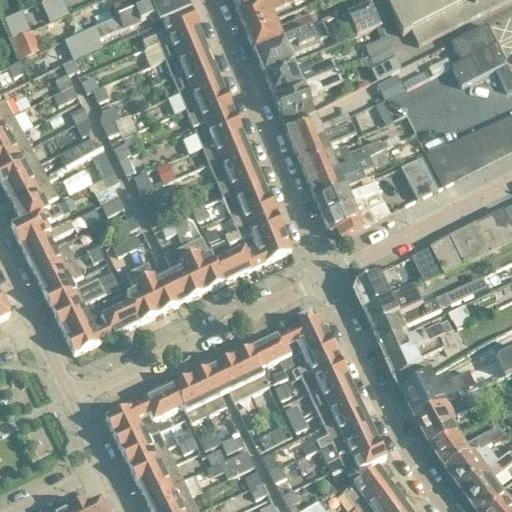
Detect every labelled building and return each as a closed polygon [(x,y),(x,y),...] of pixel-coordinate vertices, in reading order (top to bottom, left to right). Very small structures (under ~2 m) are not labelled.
[(165,0),(119,21),(73,41),(78,51),(98,43),(150,20),(152,25),(156,23),(158,28),(161,27),(190,14),(189,14),(183,0),(165,0)] [(130,0),(131,1),(114,9),(116,13),(119,21),(165,0),(130,0)] [(231,0),(237,14),(269,0),(231,0)] [(301,1),(300,0),(269,0),(237,14),(245,34),(275,22),(272,14),(301,1)] [(356,0),(361,10),(371,5),(368,0),(356,0)] [(511,0),(383,0),(402,38),(411,34),(419,49),(511,1),(511,0)] [(371,5),(361,10),(347,16),(351,25),(357,39),(376,31),(381,28),(371,5)] [(21,14),(3,22),(11,41),(29,33),(21,14)] [(146,55),(159,49),(198,33),(190,14),(161,27),(164,36),(142,45),(145,53),(146,55)] [(275,22),(245,34),(254,55),(321,26),(316,14),(279,30),(275,22)] [(321,26),(254,55),(263,77),(293,65),(291,60),(321,47),(322,41),(328,38),(322,26),(321,26)] [(381,28),(376,31),(381,43),(387,41),(381,28)] [(474,58),(496,47),(486,28),(450,46),(461,65),(474,58)] [(29,33),(11,41),(20,64),(40,55),(31,33),(29,33)] [(204,47),(198,33),(159,49),(165,63),(204,47)] [(391,50),(387,41),(381,43),(366,49),(370,59),(391,50)] [(165,63),(171,80),(211,63),(204,47),(165,63)] [(461,65),(454,68),(465,88),(485,78),(499,71),(509,92),(511,90),(511,78),(496,47),(474,58),(461,65)] [(391,50),(373,57),(378,68),(374,69),(379,82),(400,72),(394,59),(391,50)] [(297,75),(293,65),(263,77),(273,99),(336,73),(355,65),(350,53),(297,75)] [(450,59),(429,69),(434,78),(454,68),(450,59)] [(218,80),(211,63),(171,80),(178,97),(218,80)] [(20,64),(8,70),(14,82),(26,76),(20,64)] [(62,69),(67,78),(68,80),(76,76),(79,75),(74,64),(62,69)] [(429,72),(404,85),(407,92),(432,79),(429,72)] [(336,73),(273,99),(285,129),(314,114),(309,102),(342,88),(336,73)] [(68,80),(67,78),(55,84),(60,95),(72,89),(68,80)] [(378,90),(384,103),(406,92),(400,79),(378,90)] [(86,97),(92,94),(99,91),(93,80),(81,86),(86,97)] [(178,97),(185,114),(225,98),(218,80),(178,97)] [(58,110),(65,106),(77,100),(72,89),(60,95),(53,99),(58,110)] [(103,89),(99,91),(92,94),(98,108),(109,102),(103,89)] [(386,106),(394,122),(412,113),(404,97),(386,106)] [(225,98),(186,114),(192,131),(203,126),(205,129),(233,117),(232,114),(225,98)] [(35,99),(21,107),(24,114),(38,106),(35,99)] [(0,126),(14,120),(5,103),(0,105),(0,126)] [(384,104),(375,108),(386,128),(394,124),(384,104)] [(70,117),(76,128),(88,123),(82,110),(70,117)] [(101,117),(101,126),(103,132),(115,126),(120,124),(113,111),(101,117)] [(14,120),(0,126),(0,148),(23,136),(32,131),(24,114),(14,120)] [(190,140),(183,143),(189,158),(202,153),(241,137),(241,135),(233,117),(205,129),(189,136),(190,140)] [(286,133),(294,151),(351,128),(346,117),(319,129),(316,121),(286,133)] [(511,142),(511,118),(502,123),(511,142)] [(88,123),(76,128),(81,141),(89,137),(91,128),(88,123)] [(507,158),(511,155),(511,142),(502,123),(492,128),(507,158)] [(120,135),(115,126),(103,132),(108,141),(120,135)] [(294,151),(301,168),(330,156),(328,149),(355,138),(351,128),(294,151)] [(492,128),(482,133),(497,163),(507,158),(492,128)] [(487,168),(497,163),(482,133),(471,138),(487,168)] [(0,169),(31,153),(23,136),(0,148),(0,169)] [(202,153),(208,168),(248,152),(241,137),(202,153)] [(477,174),(487,168),(471,138),(461,142),(477,174)] [(50,179),(47,181),(48,184),(66,173),(92,159),(97,157),(103,154),(102,151),(90,144),(90,142),(90,141),(83,144),(58,158),(64,169),(49,177),(50,179)] [(467,179),(477,174),(461,142),(451,147),(467,179)] [(330,156),(301,168),(308,186),(351,168),(363,163),(384,153),(381,144),(380,144),(359,152),(349,156),(346,150),(330,156)] [(113,153),(119,165),(131,159),(125,147),(113,153)] [(456,184),(467,179),(451,147),(440,152),(456,184)] [(208,168),(215,185),(254,168),(248,152),(208,168)] [(442,191),(456,184),(440,152),(426,158),(442,191)] [(39,168),(31,153),(0,169),(0,183),(2,188),(39,168)] [(351,168),(308,186),(315,202),(345,190),(342,184),(389,165),(384,153),(363,163),(351,168)] [(97,157),(92,159),(102,182),(114,177),(103,154),(97,157)] [(128,161),(119,165),(127,180),(135,176),(128,161)] [(423,163),(401,173),(417,204),(438,193),(423,163)] [(48,184),(39,168),(2,188),(11,204),(48,184)] [(215,185),(222,201),(261,185),(254,168),(215,185)] [(146,175),(133,182),(141,198),(154,192),(146,175)] [(114,177),(102,182),(107,192),(113,189),(119,187),(114,177)] [(48,184),(11,204),(19,220),(18,220),(19,221),(17,225),(18,225),(48,209),(46,207),(57,201),(48,184)] [(222,201),(229,217),(268,201),(261,185),(222,201)] [(322,220),(351,208),(361,203),(378,196),(373,186),(347,196),(345,190),(315,202),(322,220)] [(95,198),(101,209),(118,200),(113,189),(107,192),(95,198)] [(361,203),(351,208),(322,220),(329,237),(336,234),(341,243),(390,218),(384,206),(383,206),(378,196),(361,203)] [(153,199),(144,203),(148,210),(149,213),(158,209),(153,199)] [(124,212),(118,200),(101,209),(106,220),(122,212),(124,212)] [(229,217),(235,234),(275,217),(268,201),(229,217)] [(17,227),(11,230),(20,248),(48,235),(46,230),(64,221),(63,220),(57,208),(49,212),(48,209),(18,225),(17,225),(17,226),(16,226),(17,227)] [(204,209),(192,214),(199,226),(210,222),(204,209)] [(511,209),(503,214),(511,232),(511,209)] [(511,232),(503,214),(487,222),(501,250),(511,245),(511,232)] [(159,216),(147,222),(152,233),(164,227),(159,216)] [(235,234),(224,239),(228,247),(250,237),(251,240),(254,246),(282,234),(275,217),(235,234)] [(123,226),(128,237),(140,232),(135,221),(128,224),(123,226)] [(487,222),(469,231),(483,259),(501,250),(487,222)] [(185,223),(173,228),(177,236),(178,239),(189,234),(185,223)] [(48,235),(20,248),(28,265),(54,253),(50,245),(74,233),(70,224),(48,235)] [(173,228),(162,233),(166,242),(177,236),(173,228)] [(469,231),(431,250),(443,277),(483,259),(469,231)] [(215,233),(205,238),(208,246),(219,241),(215,233)] [(254,260),(248,263),(253,273),(290,255),(291,255),(282,234),(254,246),(259,257),(254,260)] [(135,239),(124,244),(130,256),(141,251),(135,239)] [(205,296),(224,287),(214,266),(202,241),(183,250),(205,296)] [(119,262),(130,256),(124,244),(113,249),(119,262)] [(223,244),(210,249),(213,256),(226,250),(223,244)] [(28,265),(36,282),(74,263),(66,247),(54,253),(28,265)] [(148,267),(137,272),(158,318),(180,308),(205,296),(183,250),(164,258),(173,277),(167,280),(165,281),(156,284),(148,267)] [(425,286),(443,277),(431,250),(412,260),(425,286)] [(93,268),(105,263),(99,251),(88,257),(93,268)] [(224,287),(253,273),(248,263),(243,252),(217,264),(214,266),(224,287)] [(83,281),(74,263),(36,282),(45,299),(71,287),(83,281)] [(406,295),(394,270),(394,269),(361,286),(360,286),(356,297),(364,314),(406,295)] [(134,295),(126,298),(130,306),(139,327),(158,318),(137,272),(126,277),(134,295)] [(75,294),(71,287),(45,299),(52,314),(115,285),(111,277),(97,283),(75,294)] [(484,279),(447,297),(452,308),(489,291),(484,279)] [(52,314),(60,331),(88,318),(84,310),(105,299),(119,293),(115,285),(52,314)] [(406,295),(364,314),(372,332),(433,304),(431,298),(423,301),(418,290),(406,295)] [(0,323),(8,319),(9,315),(1,297),(0,298),(0,297),(0,323)] [(104,310),(97,314),(102,325),(110,341),(139,327),(130,306),(117,312),(112,302),(102,306),(104,310)] [(433,304),(372,332),(380,348),(408,335),(405,329),(442,312),(437,302),(433,304)] [(454,330),(482,318),(476,302),(447,314),(454,330)] [(88,318),(60,331),(74,359),(75,358),(110,341),(102,325),(93,329),(88,318)] [(318,320),(280,338),(285,348),(297,342),(303,354),(329,342),(318,320)] [(408,335),(380,348),(387,365),(451,334),(447,324),(410,341),(408,335)] [(395,382),(402,395),(433,377),(428,368),(423,370),(420,362),(443,352),(445,357),(459,350),(451,334),(387,365),(395,382)] [(280,338),(250,352),(261,374),(280,365),(291,360),(285,348),(280,338)] [(308,365),(291,374),(295,383),(299,381),(339,363),(329,342),(303,354),(308,365)] [(267,388),(268,388),(261,374),(250,352),(232,361),(250,397),(267,388)] [(505,379),(511,375),(511,354),(500,360),(498,366),(505,379)] [(294,367),(291,360),(280,365),(283,372),(294,367)] [(232,361),(216,369),(211,371),(207,373),(189,381),(207,417),(224,409),(217,395),(222,393),(226,391),(233,405),(248,397),(250,397),(232,361)] [(346,378),(339,363),(299,381),(307,397),(346,378)] [(283,372),(272,377),(276,384),(287,379),(283,372)] [(433,377),(402,395),(416,423),(471,396),(478,392),(469,374),(438,389),(433,377)] [(314,413),(351,396),(354,395),(346,378),(307,397),(314,413)] [(173,389),(184,410),(189,421),(191,425),(207,417),(189,381),(173,389)] [(286,388),(274,393),(280,404),(291,399),(286,388)] [(182,411),(184,410),(173,389),(143,403),(149,415),(154,424),(182,411)] [(471,396),(478,409),(488,404),(482,390),(478,392),(471,396)] [(314,413),(322,429),(361,411),(354,395),(351,396),(314,413)] [(471,396),(416,423),(431,450),(459,437),(454,426),(456,425),(454,420),(478,409),(471,396)] [(143,403),(105,422),(120,454),(147,441),(147,439),(138,421),(149,415),(143,403)] [(284,414),(289,425),(301,419),(296,408),(284,414)] [(314,444),(301,450),(305,458),(318,452),(369,427),(361,411),(322,429),(326,437),(314,443),(314,444)] [(306,430),(301,419),(289,425),(294,436),(306,430)] [(167,423),(155,428),(159,435),(170,430),(167,423)] [(152,438),(159,435),(155,428),(153,424),(147,427),(152,436),(152,438)] [(326,468),(377,444),(369,427),(318,452),(326,468)] [(431,450),(446,472),(475,456),(492,447),(491,446),(509,436),(499,429),(486,436),(466,447),(459,437),(431,450)] [(279,431),(268,436),(275,449),(285,443),(279,431)] [(174,438),(177,446),(191,440),(187,432),(174,438)] [(215,434),(199,442),(204,454),(220,446),(215,434)] [(159,435),(152,438),(147,441),(120,454),(128,470),(167,452),(159,435)] [(264,454),(275,449),(268,436),(258,441),(264,454)] [(191,440),(177,446),(183,458),(197,452),(191,440)] [(226,457),(238,451),(233,440),(220,446),(226,457)] [(334,486),(351,478),(375,467),(385,462),(377,444),(326,468),(334,486)] [(475,456),(446,472),(461,492),(487,472),(498,464),(500,463),(490,449),(475,456)] [(174,467),(167,452),(128,470),(136,486),(174,467)] [(218,453),(206,459),(212,470),(220,466),(224,464),(218,453)] [(246,454),(224,464),(220,466),(228,483),(254,471),(246,454)] [(487,472),(461,492),(467,499),(476,511),(477,511),(490,502),(497,511),(510,501),(502,492),(493,481),(511,467),(511,454),(511,455),(500,463),(498,464),(487,472)] [(269,455),(260,460),(269,475),(277,471),(269,455)] [(182,484),(174,467),(136,486),(145,502),(182,484)] [(285,481),(280,470),(277,471),(269,475),(274,486),(285,481)] [(377,470),(354,488),(351,490),(343,497),(351,509),(352,510),(388,485),(377,470)] [(244,482),(249,493),(261,487),(256,476),(244,482)] [(182,484),(145,502),(149,511),(165,511),(190,499),(200,494),(192,479),(182,484)] [(352,510),(353,511),(381,511),(400,499),(388,485),(352,510)] [(255,504),(267,498),(261,487),(249,493),(255,504)] [(293,493),(281,499),(287,510),(287,511),(298,511),(295,506),(298,505),(293,493)] [(196,511),(190,499),(165,511),(196,511)] [(381,511),(410,511),(400,499),(381,511)] [(67,511),(105,511),(100,501),(86,508),(84,504),(67,511)] [(490,502),(477,511),(476,511),(511,511),(511,503),(510,501),(497,511),(490,502)]
